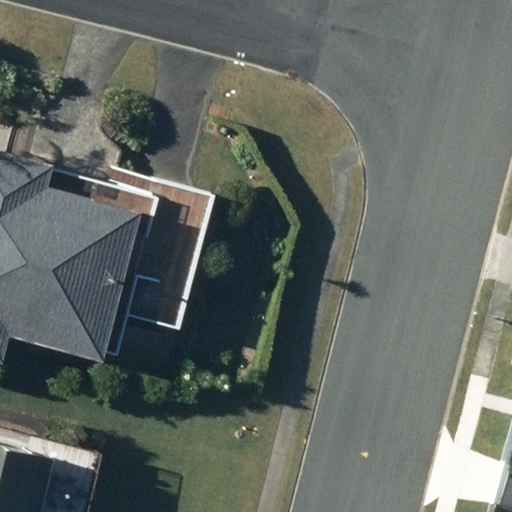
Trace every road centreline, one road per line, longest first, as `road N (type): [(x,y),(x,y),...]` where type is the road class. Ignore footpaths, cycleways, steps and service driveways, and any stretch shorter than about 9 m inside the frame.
road 1 (residential): [(356,511),(468,69)]
road 2 (residential): [(468,69),(187,0)]
